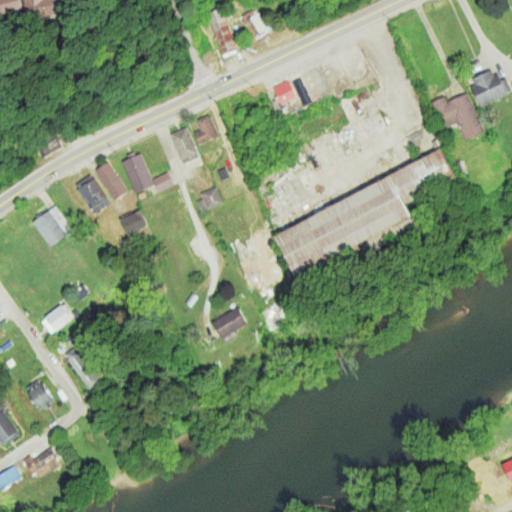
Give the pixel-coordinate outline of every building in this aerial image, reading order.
[(65,9),(63,0),(0,0),(0,13),(24,8),(26,17),(65,9)] [(237,49),(221,55),(208,13),(222,7),(237,49)] [(253,41),(269,31),(256,12),(242,24),(253,41)] [(505,94),(511,90),(505,78),(499,80),(496,74),(492,75),(490,71),(472,80),(474,86),(471,88),(479,108),(505,94)] [(287,81),(295,98),(280,104),(272,88),(287,81)] [(482,132),(465,141),(457,123),(443,128),(430,103),(443,96),(447,103),(465,94),(482,132)] [(208,117),(217,136),(197,145),(192,133),(200,130),(196,121),(208,117)] [(185,127),(198,158),(180,166),(169,135),(185,127)] [(62,146),(58,138),(46,144),(50,152),(62,146)] [(440,147),(272,236),(301,290),(469,200),(440,147)] [(122,163),(139,154),(154,184),(135,192),(122,163)] [(95,171),(107,163),(126,189),(113,198),(95,171)] [(95,213),(111,202),(90,172),(74,184),(95,213)] [(201,193),(207,209),(223,202),(215,186),(201,193)] [(50,247),(74,230),(56,204),(32,220),(50,247)] [(121,218),(141,209),(148,224),(128,234),(121,218)] [(282,277),(256,286),(245,262),(247,262),(245,256),(261,249),(264,257),(273,254),(282,277)] [(192,293),(198,298),(189,307),(184,303),(192,293)] [(51,334),(72,317),(61,303),(40,320),(51,334)] [(273,303),(279,311),(265,321),(259,313),(273,303)] [(247,323),(220,338),(212,321),(236,307),(247,323)] [(69,357),(87,389),(101,380),(83,349),(69,357)] [(26,386),(39,409),(53,401),(40,378),(26,386)] [(0,405),(0,441),(3,446),(20,434),(0,405)] [(60,464),(51,446),(26,459),(35,476),(60,464)] [(511,481),(511,480),(511,458),(503,463),(511,481)] [(0,473),(0,486),(2,489),(22,476),(14,464),(0,473)]
